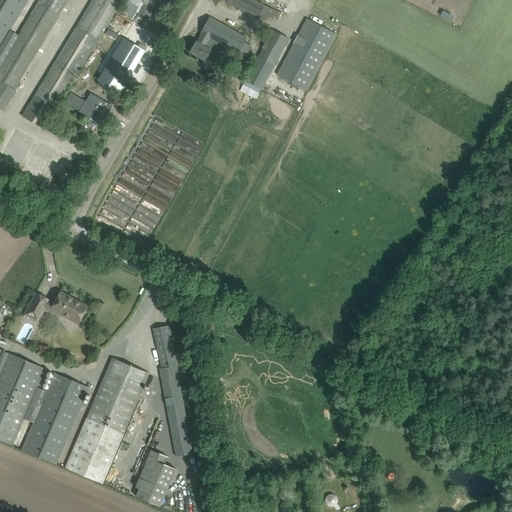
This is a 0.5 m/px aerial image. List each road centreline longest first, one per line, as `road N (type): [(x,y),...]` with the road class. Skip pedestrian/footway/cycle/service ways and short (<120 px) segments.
road 1 (unclassified): [(230,511),(192,321),(172,289),(154,272),(0,198)]
road 2 (track): [(192,321),(213,301),(421,392),(511,263)]
road 3 (unknown): [(0,338),(68,375),(90,372),(164,281)]
